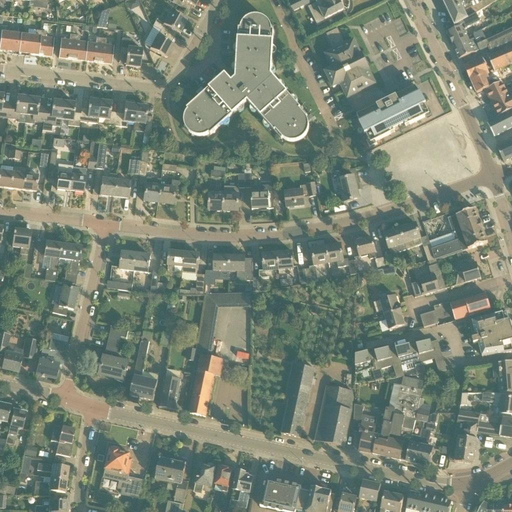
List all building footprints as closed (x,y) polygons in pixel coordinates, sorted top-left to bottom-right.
[(131,10),(140,6),(137,0),(133,0),(127,3),(131,10)] [(198,0),(173,0),(172,3),(189,13),(192,7),(194,8),(198,0)] [(293,12),(312,2),(310,0),(299,0),(290,5),(293,12)] [(317,24),(325,20),(344,11),(340,4),(337,0),(324,0),(317,4),(309,8),(317,24)] [(455,27),(476,15),(476,14),(500,0),(441,0),(455,27)] [(152,27),(160,32),(174,39),(177,34),(180,35),(187,22),(170,13),(166,21),(158,17),(152,27)] [(480,22),(476,15),(455,27),(456,29),(447,33),(454,49),(469,42),(468,39),(464,31),(480,22)] [(269,22),(267,20),(264,18),(262,17),(259,16),(256,16),(252,17),(250,17),(247,19),(245,21),(243,24),(241,26),(240,29),(239,29),(236,80),(232,83),(225,76),(187,110),(188,111),(186,114),(185,116),(184,119),(184,122),(185,125),(186,128),(187,131),(189,133),(192,135),(194,136),(198,137),(200,137),(204,137),(206,136),(209,134),(210,136),(248,102),(281,140),(282,138),(285,140),(288,142),(291,142),(294,142),(297,142),(300,141),(303,139),(305,137),(307,135),(308,132),(309,129),(309,126),(309,123),(308,120),(306,117),(307,116),(271,76),(274,31),(272,31),(272,28),(271,25),(269,22)] [(117,22),(108,21),(107,29),(116,30),(117,22)] [(19,54),(21,35),(10,34),(6,34),(7,28),(1,27),(0,36),(0,51),(8,53),(19,54)] [(511,29),(486,41),(477,45),(480,51),(480,52),(488,48),(491,55),(487,57),(494,72),(511,64),(511,29)] [(369,88),(375,85),(368,71),(369,71),(362,55),(361,56),(354,42),(346,46),(338,30),(326,35),(335,51),(327,55),(334,69),(326,73),(334,88),(340,85),(340,87),(342,86),(348,99),(354,96),(363,91),(369,88)] [(30,55),(31,56),(38,56),(41,32),(36,31),(36,37),(32,37),(21,35),(19,54),(30,55)] [(41,32),(38,56),(52,58),(54,40),(46,39),(46,33),(41,32)] [(171,45),(174,39),(160,32),(157,37),(150,50),(166,59),(174,46),(171,45)] [(72,61),(75,36),(70,36),(69,41),(61,40),(58,59),(72,61)] [(85,62),(87,44),(79,43),(80,37),(75,36),(72,61),(85,62)] [(98,64),(101,39),(96,39),(95,45),(87,44),(85,62),(98,64)] [(101,39),(98,64),(112,65),(114,47),(106,46),(106,40),(101,39)] [(122,39),(119,63),(126,64),(125,67),(140,69),(142,50),(135,49),(135,47),(131,41),(122,39)] [(480,51),(477,45),(475,39),(469,42),(454,49),(459,60),(480,51)] [(471,82),(487,75),(489,75),(482,59),(465,67),(471,82)] [(504,88),(502,84),(504,83),(500,75),(489,80),(487,75),(471,82),(477,94),(486,90),(489,95),(504,88)] [(429,113),(428,111),(416,87),(402,94),(416,123),(426,117),(425,115),(429,113)] [(372,94),(369,88),(363,91),(385,138),(395,133),(394,130),(399,127),(382,93),(379,90),(372,94)] [(511,97),(510,99),(504,88),(489,95),(500,118),(511,111),(511,97)] [(359,116),(357,116),(361,124),(359,124),(365,136),(366,135),(370,142),(374,140),(375,143),(385,138),(363,91),(354,96),(357,101),(353,103),(359,116)] [(416,123),(402,94),(390,100),(382,93),(399,127),(405,125),(406,127),(416,123)] [(0,118),(8,119),(10,103),(3,102),(4,95),(0,94),(0,118)] [(10,103),(8,119),(18,121),(18,123),(25,124),(28,98),(17,97),(16,104),(10,103)] [(32,122),(43,124),(45,107),(39,107),(39,100),(28,98),(25,124),(32,125),(32,122)] [(45,107),(43,124),(44,124),(43,129),(49,130),(52,127),(61,128),(62,121),(64,103),(53,101),(52,108),(45,107)] [(98,120),(100,102),(89,101),(88,110),(81,110),(81,115),(80,123),(98,125),(98,120)] [(115,127),(117,114),(110,113),(112,103),(100,102),(98,120),(105,121),(104,126),(115,127)] [(80,123),(81,115),(74,114),(75,104),(64,103),(62,121),(68,121),(68,127),(79,128),(80,123)] [(134,124),(136,106),(125,105),(124,115),(117,114),(115,127),(127,129),(128,123),(134,124)] [(133,132),(144,133),(144,136),(151,137),(153,118),(146,117),(147,108),(136,106),(134,124),(133,132)] [(511,111),(500,118),(487,124),(494,138),(511,128),(511,111)] [(511,159),(511,140),(496,148),(504,163),(511,159)] [(91,144),(89,159),(87,169),(95,170),(97,157),(99,145),(91,144)] [(97,157),(95,170),(97,171),(96,176),(103,176),(106,147),(99,145),(97,157)] [(141,162),(139,177),(145,177),(148,155),(142,153),(140,162),(141,162)] [(41,155),(39,168),(46,169),(48,156),(41,155)] [(141,162),(140,162),(129,161),(128,175),(139,177),(141,162)] [(176,167),(163,166),(162,172),(175,174),(176,167)] [(36,193),(38,177),(39,171),(26,169),(25,175),(23,191),(36,193)] [(361,191),(356,169),(340,173),(344,194),(342,194),(344,203),(360,200),(358,191),(361,191)] [(78,170),(77,177),(72,176),(70,192),(83,194),(85,177),(86,170),(78,170)] [(0,188),(10,190),(12,173),(0,171),(0,188)] [(225,180),(226,173),(212,171),(211,177),(225,180)] [(23,191),(25,175),(12,173),(10,190),(23,191)] [(70,192),(72,176),(59,174),(57,191),(70,192)] [(116,182),(117,176),(109,175),(109,181),(102,180),(100,196),(114,198),(116,182)] [(160,187),(161,181),(146,179),(145,185),(143,203),(158,204),(160,187)] [(130,184),(116,182),(114,198),(128,200),(130,184)] [(173,206),(175,191),(179,192),(180,183),(171,182),(171,188),(160,187),(158,204),(173,206)] [(301,187),(301,192),(285,194),(278,195),(279,202),(286,202),(287,209),(304,207),(303,196),(309,195),(309,198),(317,197),(315,184),(307,185),(307,186),(301,187)] [(239,189),(239,188),(225,188),(225,195),(224,195),(224,212),(239,213),(239,195),(239,189)] [(269,193),(252,193),(252,211),(274,210),(272,193),(269,193)] [(209,212),(224,212),(224,195),(209,194),(209,212)] [(448,219),(456,240),(431,249),(435,261),(438,261),(457,254),(458,257),(463,256),(462,252),(468,250),(468,251),(488,244),(476,210),(448,219)] [(407,250),(416,248),(422,245),(420,239),(421,239),(416,225),(400,230),(407,250)] [(30,232),(14,230),(12,248),(21,249),(20,255),(21,256),(20,261),(26,261),(28,250),(30,232)] [(391,256),(407,250),(400,230),(384,235),(389,248),(391,256)] [(377,258),(375,253),(372,239),(356,243),(360,257),(369,255),(370,260),(377,258)] [(59,260),(61,245),(46,243),(44,257),(44,259),(52,260),(50,270),(46,270),(45,281),(55,283),(59,259),(59,260)] [(61,245),(59,260),(71,261),(70,272),(66,272),(64,284),(75,286),(78,262),(79,262),(81,248),(61,245)] [(348,260),(343,260),(341,245),(326,248),(329,265),(337,263),(338,268),(349,267),(351,276),(357,275),(354,262),(349,263),(348,260)] [(435,261),(431,249),(430,245),(423,247),(428,262),(429,262),(429,263),(435,261)] [(314,267),(316,267),(329,265),(326,248),(312,250),(314,267)] [(182,274),(185,254),(169,252),(168,266),(168,272),(182,274)] [(134,272),(137,255),(122,253),(120,271),(134,272)] [(278,254),(279,271),(293,270),(292,253),(278,254)] [(182,274),(190,275),(197,275),(198,269),(199,255),(185,254),(182,274)] [(264,272),(279,271),(278,254),(263,255),(264,272)] [(137,255),(134,272),(148,274),(150,257),(137,255)] [(230,272),(230,257),(214,256),(214,272),(214,276),(206,275),(205,286),(213,286),(214,281),(221,281),(221,272),(230,272)] [(473,258),(465,261),(463,256),(458,257),(463,273),(459,274),(456,287),(481,279),(477,264),(475,265),(473,258)] [(230,257),(230,272),(237,273),(237,282),(244,282),(244,273),(245,273),(245,257),(230,257)] [(390,257),(383,259),(386,270),(398,268),(394,259),(391,260),(390,257)] [(378,272),(383,271),(386,270),(383,259),(377,260),(378,262),(376,262),(378,272)] [(438,261),(435,261),(429,263),(430,267),(429,268),(432,277),(420,281),(425,296),(435,293),(434,291),(437,291),(437,292),(440,291),(440,289),(445,288),(445,290),(446,290),(438,261)] [(25,266),(24,279),(31,279),(32,267),(25,266)] [(314,267),(309,268),(310,270),(311,269),(313,282),(318,281),(316,267),(314,267)] [(310,270),(305,271),(307,284),(312,283),(313,283),(313,282),(311,269),(310,270)] [(301,285),(307,284),(305,271),(298,272),(301,285)] [(205,286),(206,275),(206,276),(197,275),(197,277),(199,277),(198,283),(197,295),(204,295),(205,286)] [(411,285),(415,297),(422,295),(418,283),(411,285)] [(132,286),(129,285),(119,284),(118,291),(132,293),(132,286)] [(164,296),(166,285),(158,284),(157,296),(164,296)] [(78,291),(64,288),(59,307),(54,306),(52,314),(66,317),(67,310),(73,311),(78,291)] [(455,321),(491,310),(486,294),(450,305),(455,321)] [(194,371),(199,372),(189,415),(206,418),(215,376),(221,378),(224,362),(210,359),(219,309),(251,309),(250,295),(207,295),(199,347),(198,350),(196,359),(197,359),(196,363),(194,371)] [(385,316),(401,311),(399,305),(398,305),(396,297),(380,301),(385,316)] [(401,311),(385,316),(389,331),(405,327),(402,318),(403,318),(401,311)] [(428,314),(431,326),(439,324),(435,312),(428,314)] [(511,327),(510,321),(509,321),(507,312),(472,322),(476,336),(478,335),(479,337),(472,339),(474,344),(480,343),(481,345),(479,345),(482,357),(511,352),(511,327)] [(424,329),(431,326),(428,314),(420,316),(424,329)] [(112,328),(111,336),(121,338),(127,340),(129,332),(112,328)] [(152,346),(149,346),(151,335),(144,333),(135,378),(130,397),(154,402),(159,377),(143,374),(147,357),(150,358),(152,346)] [(170,335),(166,334),(163,333),(162,338),(160,346),(168,348),(170,335)] [(8,355),(6,355),(11,336),(0,334),(0,369),(19,374),(22,358),(11,356),(11,354),(8,353),(8,355)] [(27,355),(35,357),(38,342),(30,340),(27,355)] [(447,371),(439,344),(438,341),(431,343),(431,341),(417,345),(422,363),(435,360),(439,373),(447,371)] [(55,379),(58,367),(58,366),(57,365),(60,353),(66,351),(68,345),(51,342),(48,353),(42,352),(36,375),(55,379)] [(410,345),(405,346),(396,349),(402,367),(414,363),(418,376),(426,375),(422,363),(417,345),(411,347),(410,345)] [(116,361),(118,351),(108,348),(105,358),(104,358),(100,375),(124,381),(128,364),(116,361)] [(375,352),(381,370),(393,367),(397,379),(405,378),(402,367),(396,349),(390,351),(389,348),(384,350),(375,352)] [(196,359),(198,350),(189,349),(187,361),(196,363),(197,359),(196,359)] [(368,352),(363,353),(356,356),(355,375),(372,370),(376,382),(384,381),(381,370),(375,352),(369,354),(368,352)] [(511,393),(511,361),(511,362),(511,361),(499,363),(501,394),(511,393)] [(289,401),(307,405),(315,370),(293,365),(286,400),(289,401)] [(181,381),(165,378),(159,408),(175,411),(181,381)] [(418,410),(418,411),(422,391),(424,382),(404,378),(402,387),(394,385),(389,409),(383,409),(379,428),(380,429),(374,456),(406,463),(411,440),(405,439),(406,437),(404,436),(404,433),(402,433),(403,428),(413,431),(415,421),(418,410)] [(315,442),(344,448),(352,411),(353,393),(327,387),(315,442)] [(482,401),(490,402),(497,403),(496,414),(500,414),(511,415),(511,393),(501,394),(491,394),(482,394),(482,401)] [(300,439),(307,405),(289,401),(281,435),(300,439)] [(0,405),(0,427),(1,423),(7,425),(8,417),(10,407),(0,405)] [(361,423),(362,416),(364,408),(354,405),(354,422),(361,423)] [(430,414),(418,411),(418,410),(415,421),(424,423),(423,430),(426,431),(429,418),(430,414)] [(13,411),(7,442),(6,444),(14,446),(18,430),(22,431),(26,414),(13,411)] [(511,420),(498,418),(480,416),(460,413),(458,421),(478,425),(477,434),(511,439),(511,420)] [(429,418),(426,431),(431,432),(434,433),(437,416),(434,415),(429,418)] [(476,439),(477,434),(478,425),(458,421),(458,422),(456,431),(474,433),(473,439),(476,439)] [(380,429),(379,428),(376,428),(376,426),(363,423),(360,433),(364,434),(360,452),(373,455),(374,456),(380,429)] [(58,443),(62,429),(54,427),(50,441),(58,443)] [(58,443),(59,443),(56,455),(70,458),(74,441),(72,441),(75,431),(62,428),(62,429),(58,443)] [(426,431),(423,430),(422,430),(420,438),(421,438),(419,446),(422,446),(418,466),(430,468),(434,449),(427,448),(431,432),(426,431)] [(477,440),(476,439),(473,439),(474,433),(456,431),(449,461),(455,462),(455,463),(473,465),(477,440)] [(421,438),(420,438),(412,436),(411,440),(406,463),(418,466),(422,446),(419,446),(421,438)] [(28,443),(27,447),(25,456),(35,459),(37,449),(32,448),(33,444),(28,443)] [(145,482),(128,478),(133,460),(129,459),(130,455),(119,453),(120,451),(118,449),(115,448),(112,450),(112,451),(110,451),(104,478),(120,482),(118,489),(122,490),(121,495),(141,500),(145,482)] [(166,511),(182,511),(188,486),(182,485),(186,466),(160,460),(158,469),(155,469),(153,479),(169,483),(167,490),(176,492),(175,499),(174,504),(169,502),(166,511)] [(51,479),(67,481),(68,469),(52,467),(53,467),(38,465),(37,472),(51,474),(51,479)] [(208,466),(207,467),(202,466),(201,471),(200,471),(195,492),(201,494),(202,491),(210,492),(210,491),(214,492),(217,476),(214,475),(215,469),(214,469),(214,468),(214,466),(213,465),(212,465),(210,465),(209,465),(208,466)] [(228,511),(231,502),(226,501),(232,471),(229,470),(227,470),(227,469),(226,467),(223,466),(221,468),(220,468),(215,491),(225,493),(224,495),(222,496),(221,500),(218,499),(215,511),(228,511)] [(237,472),(233,491),(241,492),(239,502),(238,506),(243,507),(246,508),(246,510),(247,510),(249,498),(250,496),(249,496),(253,478),(250,478),(249,476),(246,475),(246,474),(245,474),(245,473),(242,471),(239,472),(239,473),(237,472)] [(67,481),(51,479),(44,478),(44,484),(35,482),(33,497),(48,498),(49,492),(65,494),(66,488),(67,488),(68,483),(66,483),(67,481)] [(267,481),(261,507),(281,511),(295,511),(296,511),(331,511),(335,496),(331,495),(332,494),(321,491),(319,489),(316,488),(314,489),(312,489),(311,494),(300,492),(301,489),(267,481)] [(381,486),(364,482),(363,482),(359,500),(377,504),(381,486)] [(14,496),(16,489),(0,486),(0,495),(6,496),(6,495),(14,496)] [(390,511),(392,505),(394,495),(385,493),(380,511),(386,511),(390,511)] [(418,511),(420,511),(423,496),(410,493),(407,509),(418,511)] [(392,505),(390,511),(400,511),(404,497),(394,495),(392,505)] [(353,511),(357,499),(343,496),(342,500),(337,499),(334,511),(339,511),(353,511)] [(435,511),(438,499),(423,496),(420,511),(435,511)] [(449,511),(452,502),(438,499),(435,511),(449,511)] [(66,502),(49,501),(42,501),(42,507),(35,507),(35,508),(35,511),(66,511),(66,509),(68,508),(68,505),(66,504),(66,502)] [(503,511),(503,506),(494,506),(493,506),(489,506),(484,503),(478,511),(503,511)]
